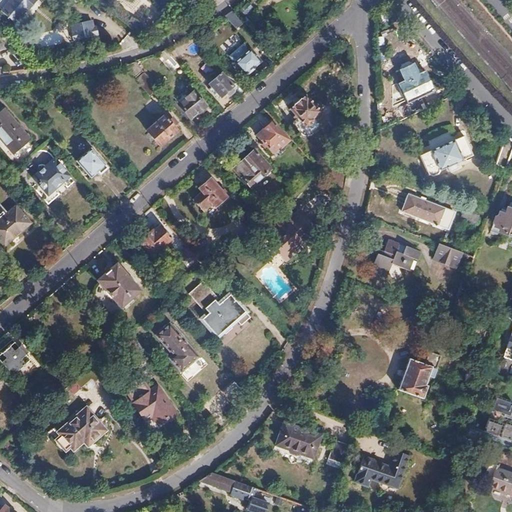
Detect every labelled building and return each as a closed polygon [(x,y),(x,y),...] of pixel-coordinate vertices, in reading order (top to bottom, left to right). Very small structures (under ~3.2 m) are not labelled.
[(33,0),(0,0),(0,9),(1,11),(0,11),(14,23),(26,9),(28,9),(34,2),(33,0)] [(247,4),(239,11),(244,16),(252,9),(247,4)] [(239,21),(231,12),(226,17),(234,26),(239,21)] [(379,18),(382,27),(389,24),(385,15),(379,18)] [(72,42),(97,36),(95,29),(93,29),(91,20),(70,24),(72,34),(71,34),(72,42)] [(219,46),(228,55),(243,41),(234,32),(219,46)] [(240,58),(250,50),(244,44),(234,52),(240,58)] [(252,70),(261,61),(251,49),(250,50),(240,58),(235,62),(244,73),(250,68),(252,70)] [(435,93),(426,72),(420,75),(415,63),(409,60),(401,63),(398,71),(402,81),(396,83),(406,106),(397,109),(402,121),(428,109),(423,98),(435,93)] [(157,87),(142,70),(135,64),(125,66),(141,83),(139,85),(149,95),(157,88),(157,87)] [(248,77),(253,72),(252,70),(250,68),(244,73),(248,77)] [(236,81),(226,69),(210,83),(221,96),(225,92),(227,95),(230,96),(235,92),(235,89),(233,87),(233,85),(232,84),(236,81)] [(206,107),(205,106),(206,104),(193,90),(174,107),(181,114),(187,121),(198,110),(200,113),(206,107)] [(313,118),(320,112),(319,111),(320,109),(316,104),(315,105),(306,96),(301,100),(300,99),(294,105),(295,106),(291,110),(299,119),(292,125),(302,136),(311,140),(319,133),(318,125),(313,118)] [(31,140),(4,108),(0,111),(0,139),(14,155),(31,140)] [(166,118),(164,115),(147,130),(161,146),(178,131),(174,126),(178,122),(173,117),(172,119),(169,115),(166,118)] [(257,136),(272,153),(281,146),(282,147),(289,141),(272,122),(257,136)] [(430,148),(451,140),(448,132),(427,141),(430,148)] [(506,164),(511,148),(511,141),(505,134),(500,149),(495,165),(505,169),(506,164)] [(471,155),(463,135),(419,156),(427,174),(429,174),(432,176),(437,174),(439,170),(447,166),(449,171),(457,167),(455,163),(471,155)] [(107,167),(90,148),(76,160),(90,176),(97,170),(99,173),(107,167)] [(270,169),(254,151),(234,170),(250,187),(270,169)] [(69,175),(54,158),(33,177),(48,194),(69,175)] [(345,182),(347,170),(332,166),(329,183),(341,197),(341,196),(345,182)] [(225,198),(210,180),(199,190),(202,193),(193,201),(204,212),(212,205),(215,207),(225,198)] [(447,209),(408,194),(401,212),(441,227),(447,209)] [(30,223),(15,205),(0,218),(0,240),(4,246),(13,238),(11,237),(20,229),(22,230),(30,223)] [(475,225),(479,214),(464,208),(460,219),(475,225)] [(511,210),(507,208),(506,211),(500,209),(498,216),(494,215),(492,223),(493,223),(492,225),(495,226),(495,227),(501,229),(500,231),(511,235),(511,210)] [(259,219),(265,214),(260,209),(255,213),(259,219)] [(267,237),(287,260),(306,245),(303,242),(319,229),(302,209),(287,221),(283,216),(270,227),(274,231),(267,237)] [(498,237),(500,231),(501,229),(495,227),(495,226),(492,225),(491,224),(488,233),(498,237)] [(151,257),(171,239),(159,226),(153,231),(152,230),(138,242),(151,257)] [(387,239),(383,251),(384,252),(382,257),(376,254),(370,271),(386,277),(391,264),(408,271),(413,258),(396,251),(399,243),(387,239)] [(169,247),(177,255),(183,249),(174,241),(169,247)] [(461,267),(465,255),(447,248),(438,244),(432,259),(455,268),(456,265),(461,267)] [(382,257),(384,252),(383,251),(374,247),(372,252),(376,254),(382,257)] [(186,267),(196,258),(187,248),(177,257),(186,267)] [(140,291),(116,264),(97,281),(105,289),(105,290),(105,292),(106,294),(108,296),(110,297),(112,298),(120,307),(140,291)] [(222,302),(203,281),(189,294),(209,316),(202,322),(226,348),(255,321),(231,294),(222,302)] [(476,319),(478,313),(456,304),(453,311),(476,319)] [(490,324),(477,320),(470,339),(483,344),(490,324)] [(199,358),(169,323),(155,335),(173,356),(168,359),(181,374),(199,358)] [(511,329),(502,357),(511,359),(511,329)] [(143,353),(127,333),(119,341),(134,360),(143,353)] [(29,360),(13,342),(0,354),(0,361),(12,375),(29,360)] [(408,359),(397,390),(423,399),(427,387),(425,386),(428,376),(433,378),(435,371),(440,357),(428,353),(424,365),(408,359)] [(101,376),(93,364),(74,380),(80,387),(90,378),(92,378),(95,381),(101,376)] [(175,415),(159,391),(158,392),(154,386),(147,390),(141,381),(136,386),(132,381),(125,385),(124,389),(132,401),(131,402),(142,420),(150,415),(156,424),(165,418),(167,421),(175,415)] [(243,392),(235,384),(233,381),(221,391),(231,402),(243,392)] [(62,401),(72,393),(66,387),(57,396),(62,401)] [(511,400),(496,395),(491,411),(511,418),(511,400)] [(85,408),(57,433),(73,451),(83,442),(87,446),(105,431),(85,408)] [(488,418),(483,434),(511,444),(511,423),(507,422),(505,425),(488,418)] [(312,457),(321,434),(284,420),(275,443),(289,448),(288,450),(298,454),(299,452),(312,457)] [(349,444),(335,439),(328,457),(343,463),(349,444)] [(398,488),(409,456),(395,451),(389,466),(374,460),(374,459),(364,456),(355,481),(368,486),(371,478),(398,488)] [(341,468),(343,463),(328,457),(326,462),(341,468)] [(511,493),(511,472),(496,467),(489,486),(511,493)] [(249,497),(252,488),(210,473),(206,476),(198,481),(229,492),(229,494),(247,501),(245,509),(254,511),(261,511),(265,503),(249,497)]
